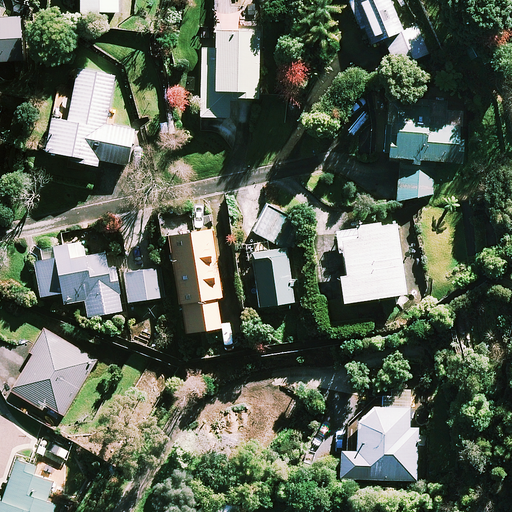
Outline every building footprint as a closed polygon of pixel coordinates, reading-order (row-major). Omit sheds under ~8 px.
[(118,9),(117,0),(79,0),(79,9),(118,9)] [(402,29),(390,0),(348,0),(367,45),(383,38),(394,65),(427,52),(416,24),(402,29)] [(0,58),(21,58),(20,15),(0,15),(0,58)] [(260,29),(215,27),(214,43),(203,42),(199,114),(228,115),(229,94),(256,95),(260,29)] [(114,71),(76,65),(67,118),(52,116),(46,150),(76,155),(75,161),(96,165),(98,158),(127,163),(133,128),(105,123),(114,71)] [(445,110),(446,100),(390,96),(386,156),(461,161),(464,111),(445,110)] [(435,194),(433,166),(397,168),(399,196),(435,194)] [(293,220),(268,205),(254,229),(279,244),(293,220)] [(404,289),(394,219),(338,227),(344,270),(339,271),(343,298),(404,289)] [(220,294),(209,225),(167,232),(182,329),(220,323),(216,295),(220,294)] [(115,267),(110,237),(42,248),(43,256),(33,257),(39,293),(61,290),(63,301),(84,297),(87,314),(121,308),(115,267)] [(292,299),(285,248),(252,253),(259,303),(292,299)] [(163,296),(160,266),(124,270),(127,300),(163,296)] [(97,358),(45,328),(11,389),(62,418),(97,358)] [(410,423),(412,388),(391,387),(391,393),(382,392),(381,404),(372,403),(359,415),(356,476),(417,478),(419,423),(410,423)] [(47,499),(54,477),(37,471),(40,464),(17,456),(3,497),(0,495),(0,511),(54,511),(58,502),(47,499)]
